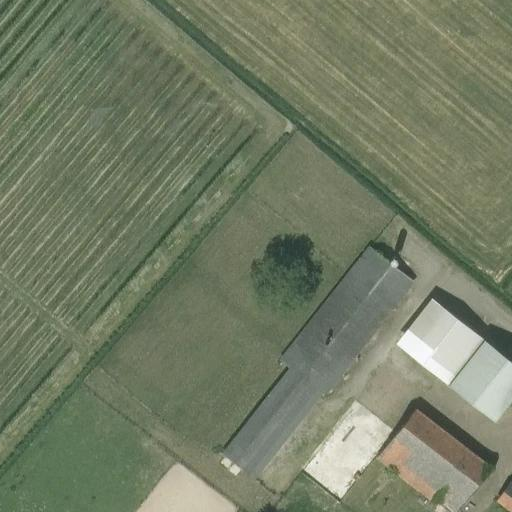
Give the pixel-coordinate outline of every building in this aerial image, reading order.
[(355,237),(334,264),(267,352),(277,360),(210,446),(242,470),(301,393),(296,389),(303,380),(310,385),(398,271),(355,237)] [(483,338),(431,298),(395,344),(448,384),(447,386),(496,422),(511,401),(511,361),(483,339),(483,338)] [(388,441),(374,458),(431,503),(435,499),(451,511),(456,511),(491,468),(414,407),(388,441)] [(339,503),(374,458),(388,441),(350,411),(301,474),(339,503)] [(511,479),(497,498),(511,510),(511,479)]
